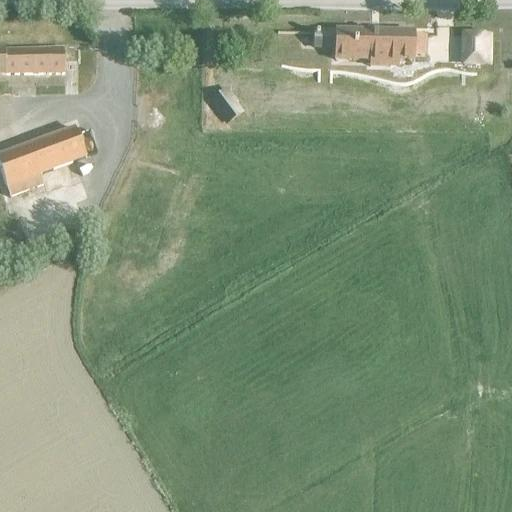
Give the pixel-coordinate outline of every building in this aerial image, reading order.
[(335,49),(335,33),(315,32),(314,49),(335,49)] [(415,34),(335,33),(335,49),(334,61),(370,62),(370,67),(399,68),(399,62),(415,63),(415,57),(425,58),(425,37),(415,37),(415,34)] [(79,61),(78,49),(0,50),(0,76),(64,75),(63,62),(79,61)] [(74,128),(0,156),(0,171),(10,198),(43,186),(39,178),(86,160),(74,128)] [(143,169),(163,170),(164,160),(144,158),(143,169)] [(5,211),(0,213),(0,223),(3,232),(12,228),(5,211)]
